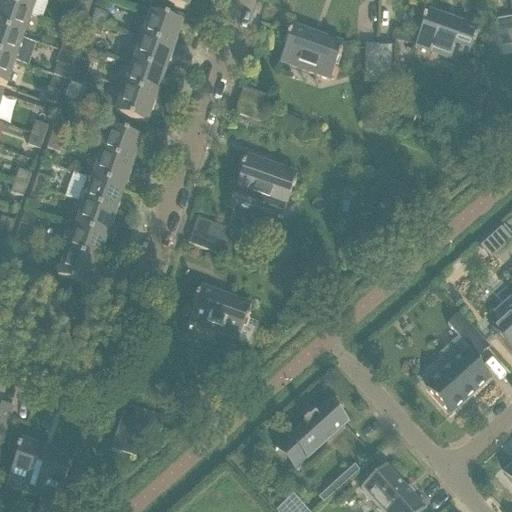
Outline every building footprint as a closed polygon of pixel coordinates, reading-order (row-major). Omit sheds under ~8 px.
[(0,0),(0,4),(30,15),(35,0),(0,0)] [(78,0),(76,5),(88,9),(91,0),(78,0)] [(158,0),(187,10),(190,0),(158,0)] [(0,4),(0,31),(22,39),(30,15),(0,4)] [(72,17),(84,21),(88,9),(76,5),(72,17)] [(91,24),(102,28),(106,16),(95,12),(91,24)] [(443,58),(466,66),(474,44),(475,44),(477,39),(475,39),(478,29),(477,29),(476,30),(447,20),(447,18),(428,12),(426,18),(424,18),(422,22),(424,23),(415,48),(417,49),(419,44),(445,53),(443,58)] [(139,28),(135,37),(173,50),(177,41),(175,40),(181,24),(150,13),(144,30),(139,28)] [(87,35),(98,39),(102,28),(91,24),(87,35)] [(308,74),(331,81),(339,59),(340,60),(342,55),(340,54),(343,45),(342,44),(341,47),(311,36),(312,34),(293,27),(290,34),(289,33),(287,38),(289,39),(280,64),(281,64),(283,59),(310,69),(308,74)] [(0,31),(0,58),(14,63),(22,39),(0,31)] [(136,50),(131,63),(163,75),(168,61),(170,62),(173,50),(135,37),(132,48),(136,50)] [(63,40),(59,52),(71,56),(76,44),(63,40)] [(363,84),(375,84),(377,47),(365,46),(363,84)] [(377,47),(375,84),(390,85),(392,47),(377,47)] [(55,63),(71,68),(74,59),(71,58),(71,56),(59,52),(55,63)] [(14,63),(0,58),(0,85),(5,87),(14,63)] [(74,69),(73,71),(85,75),(89,64),(74,59),(71,68),(74,69)] [(122,77),(118,87),(156,100),(160,89),(159,88),(163,75),(131,63),(126,78),(122,77)] [(85,75),(73,71),(69,83),(81,87),(85,75)] [(156,100),(118,87),(114,97),(119,99),(114,114),(146,125),(151,110),(153,110),(156,100)] [(68,88),(64,98),(75,102),(78,91),(68,88)] [(46,89),(42,101),(46,102),(55,106),(59,94),(46,89)] [(242,90),(238,102),(264,112),(268,99),(242,90)] [(474,92),(467,116),(478,119),(485,96),(474,92)] [(264,112),(238,102),(233,115),(259,124),(264,112)] [(34,123),(30,135),(43,139),(47,128),(34,123)] [(54,128),(50,138),(62,143),(66,131),(54,127),(54,128)] [(98,144),(95,153),(133,167),(136,157),(135,156),(140,141),(108,129),(102,145),(98,144)] [(30,135),(26,147),(38,151),(39,151),(43,139),(30,135)] [(50,138),(46,150),(58,154),(62,143),(50,138)] [(95,165),(90,179),(123,191),(127,177),(129,178),(133,167),(95,153),(91,164),(95,165)] [(262,204),(284,212),(292,190),(294,191),(295,186),(293,185),(297,176),(295,175),(295,177),(265,167),(266,165),(246,158),(244,165),(242,164),(240,169),(242,169),(233,194),(235,195),(237,190),(263,199),(262,204)] [(18,171),(13,183),(26,188),(30,175),(18,171)] [(37,176),(33,187),(45,192),(49,180),(37,176)] [(80,193),(77,203),(115,216),(119,206),(118,205),(123,191),(90,179),(85,194),(80,193)] [(13,183),(10,194),(22,199),(26,188),(13,183)] [(33,187),(29,199),(41,203),(45,192),(33,187)] [(77,214),(72,229),(105,241),(110,226),(112,227),(115,216),(77,203),(73,213),(77,214)] [(1,219),(0,222),(0,232),(9,236),(14,223),(1,219)] [(196,220),(192,233),(228,246),(232,233),(196,220)] [(20,225),(16,237),(28,241),(32,230),(20,225)] [(63,242),(59,252),(98,266),(102,255),(100,255),(105,241),(72,229),(67,243),(63,242)] [(500,230),(479,248),(490,260),(511,242),(500,230)] [(9,236),(0,232),(0,244),(6,246),(9,236)] [(228,246),(192,233),(187,245),(223,258),(228,246)] [(28,241),(16,237),(12,248),(24,253),(28,241)] [(98,266),(59,252),(56,262),(62,264),(56,279),(70,283),(69,285),(87,291),(93,275),(94,276),(98,266)] [(511,281),(511,282),(511,283),(511,298),(494,314),(500,321),(490,330),(511,353),(511,351),(511,281)] [(216,335),(238,343),(246,321),(248,321),(250,317),(247,316),(251,306),(250,306),(249,308),(219,297),(220,296),(200,289),(198,295),(196,295),(194,299),(196,300),(188,325),(189,325),(191,320),(218,330),(216,335)] [(425,389),(449,416),(488,382),(469,360),(473,356),(476,360),(489,349),(459,316),(447,327),(458,339),(451,346),(461,357),(425,389)] [(308,461),(344,428),(348,424),(328,402),(286,440),(287,441),(288,440),(308,461)] [(1,404),(0,406),(0,444),(1,444),(13,408),(1,404)] [(125,407),(116,432),(140,440),(143,432),(156,437),(162,419),(125,407)] [(9,477),(5,487),(56,505),(59,495),(71,499),(81,473),(71,469),(69,469),(72,459),(71,459),(70,461),(41,450),(41,448),(22,441),(20,448),(18,447),(16,451),(18,452),(9,477)] [(322,504),(359,472),(354,466),(317,499),(322,504)] [(360,490),(379,511),(423,511),(425,510),(386,467),(360,490)] [(302,511),(292,500),(279,511),(302,511)]
